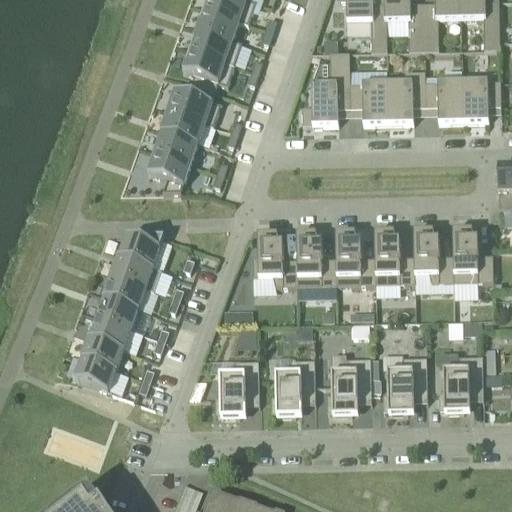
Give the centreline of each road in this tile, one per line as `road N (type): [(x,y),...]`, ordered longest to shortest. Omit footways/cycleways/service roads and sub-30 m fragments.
road 1 (residential): [(251,208),(162,441),(511,442)]
road 2 (residential): [(0,393),(72,224),(152,0)]
road 3 (residential): [(251,208),(485,205),(485,159)]
road 4 (residential): [(268,162),(485,159)]
road 5 (residential): [(323,0),(268,162)]
